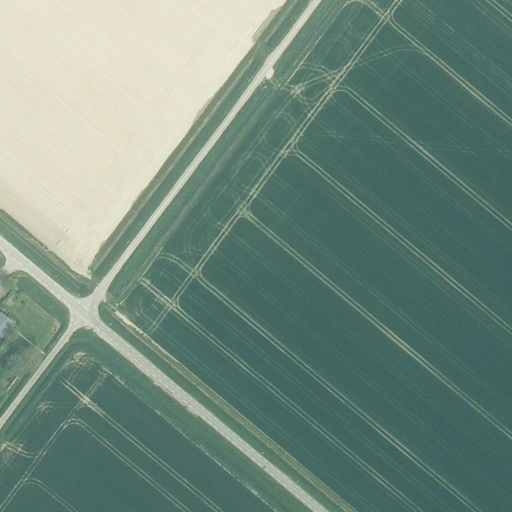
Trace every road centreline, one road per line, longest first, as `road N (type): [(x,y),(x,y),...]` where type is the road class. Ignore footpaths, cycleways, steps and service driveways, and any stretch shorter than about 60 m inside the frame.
road 1 (unclassified): [(83,312),(317,0)]
road 2 (tertiary): [(317,511),(83,312)]
road 3 (unclassified): [(0,425),(83,312)]
